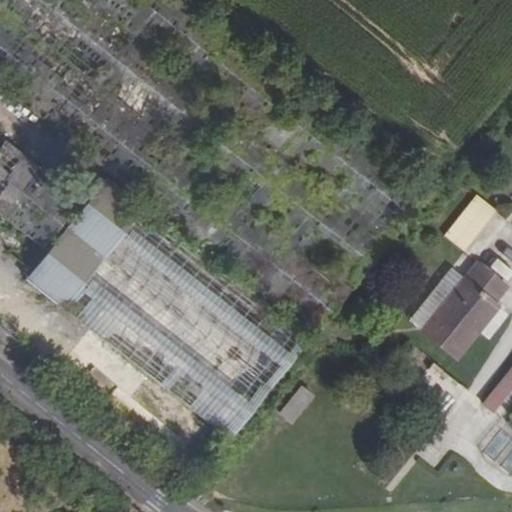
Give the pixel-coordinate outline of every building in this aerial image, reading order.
[(0,183),(0,206),(53,236),(71,203),(8,169),(0,183)] [(87,195),(24,277),(233,433),(295,351),(87,195)] [(442,237),(462,253),(493,212),(474,197),(442,237)] [(511,267),(496,256),(489,265),(507,278),(511,271),(511,267)] [(505,290),(474,263),(417,334),(455,364),(499,308),(493,303),(505,290)] [(277,413),(291,423),(309,400),(295,390),(277,413)]
